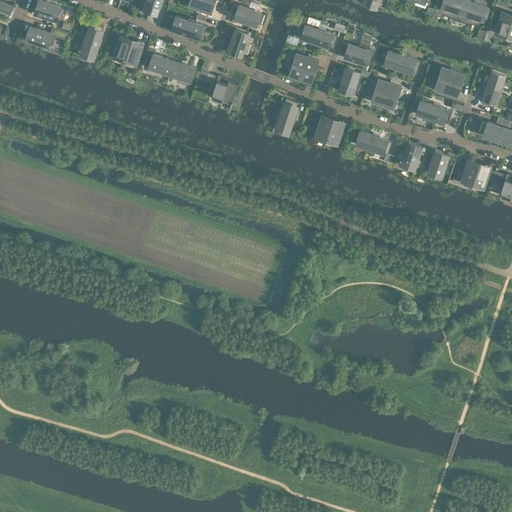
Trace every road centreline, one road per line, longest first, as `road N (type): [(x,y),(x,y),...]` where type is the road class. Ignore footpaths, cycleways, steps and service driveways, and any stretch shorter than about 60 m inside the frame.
road 1 (unknown): [(0,122),(511,291)]
road 2 (residential): [(80,0),(399,130),(511,153)]
